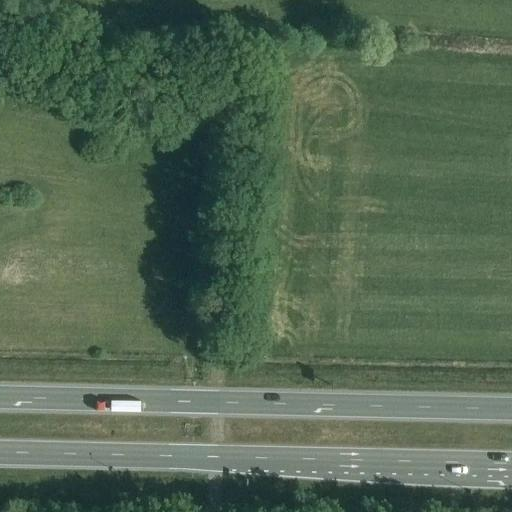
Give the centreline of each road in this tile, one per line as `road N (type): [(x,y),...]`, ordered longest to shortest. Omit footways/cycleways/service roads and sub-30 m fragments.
road 1 (primary): [(0,452),(511,465)]
road 2 (primary): [(511,411),(0,398)]
